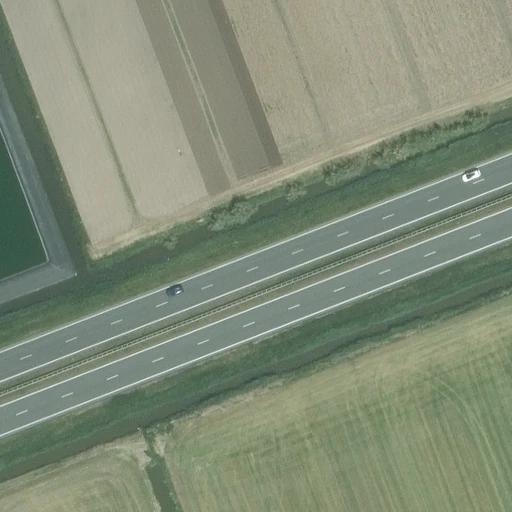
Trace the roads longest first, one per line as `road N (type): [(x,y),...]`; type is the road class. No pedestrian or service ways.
road 1 (trunk): [(511,169),(0,369)]
road 2 (trunk): [(0,422),(511,223)]
